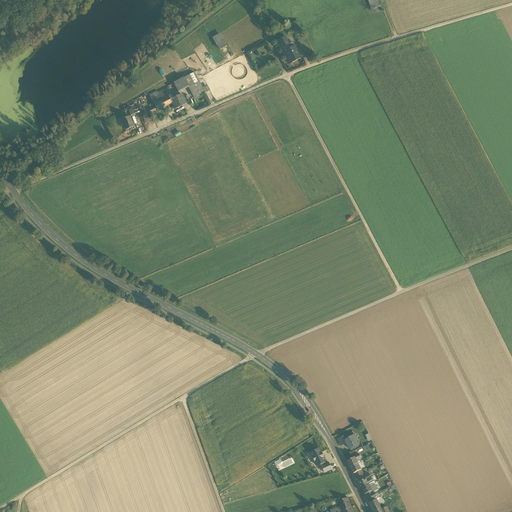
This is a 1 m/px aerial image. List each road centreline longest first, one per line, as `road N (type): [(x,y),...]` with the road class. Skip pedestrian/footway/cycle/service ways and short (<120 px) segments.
road 1 (track): [(511,248),(255,353),(0,508)]
road 2 (residential): [(10,191),(320,60),(511,3)]
road 3 (tertiary): [(367,511),(281,372),(89,264),(10,191)]
road 4 (track): [(401,292),(252,12),(254,0)]
road 5 (track): [(22,156),(50,145),(231,0)]
road 6 (track): [(181,396),(222,511)]
